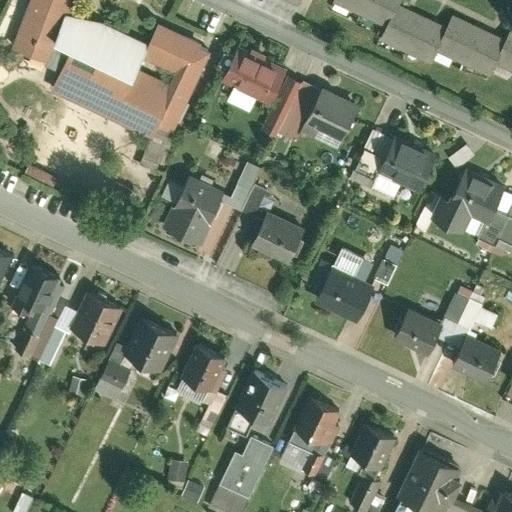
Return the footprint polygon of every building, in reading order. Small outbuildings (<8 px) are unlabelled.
[(32,0),(20,35),(55,48),(63,27),(72,0),(32,0)] [(74,0),(72,0),(63,27),(77,34),(141,63),(145,54),(150,43),(156,30),(106,7),(87,2),(74,0)] [(396,0),(398,1),(398,0),(366,0),(391,12),(396,0)] [(456,14),(425,0),(398,0),(398,1),(396,0),(391,12),(386,23),(442,50),(448,37),(453,28),(450,26),(456,14)] [(456,14),(450,26),(453,28),(448,37),(497,61),(503,49),(508,38),(506,37),(511,25),(462,1),(456,14)] [(57,75),(159,122),(164,111),(177,117),(179,118),(216,37),(207,32),(208,29),(166,9),(156,30),(150,43),(182,58),(176,69),(145,54),(141,63),(77,34),(57,75)] [(511,24),(511,25),(506,37),(508,38),(503,49),(511,52),(511,24)] [(263,83),(278,91),(294,58),(270,46),(273,42),(258,34),(256,39),(245,34),(242,40),(233,58),(229,67),(239,72),(263,83)] [(222,53),(233,58),(242,40),(231,35),(222,53)] [(287,124),(288,121),(314,67),(294,58),(278,91),(267,114),(287,124)] [(312,106),(328,74),(314,67),(288,121),(302,127),(312,106)] [(263,83),(239,72),(233,85),(257,96),(263,83)] [(328,74),(312,106),(349,124),(365,91),(328,74)] [(177,117),(164,111),(159,122),(146,150),(162,158),(172,129),(177,117)] [(444,140),(403,121),(393,143),(385,160),(406,169),(426,178),(444,140)] [(360,155),(383,165),(385,160),(393,143),(370,133),(360,155)] [(291,149),(274,141),(270,150),(287,158),(291,149)] [(265,160),(269,152),(255,145),(238,180),(252,186),(265,160)] [(493,208),(496,209),(502,196),(511,176),(511,173),(472,154),(458,184),(449,179),(437,203),(469,219),(478,201),(493,208)] [(234,177),(196,158),(189,171),(182,187),(186,188),(174,212),(205,228),(217,204),(220,205),(234,177)] [(278,166),(265,160),(252,186),(265,193),(278,166)] [(400,184),(406,169),(385,160),(383,165),(379,174),(400,184)] [(169,180),(182,187),(189,171),(176,165),(169,180)] [(312,214),(275,196),(259,229),(296,247),(312,214)] [(506,222),(511,209),(511,200),(502,196),(496,209),(493,208),(486,221),(502,229),(506,222)] [(339,251),(363,262),(370,246),(347,235),(339,251)] [(404,251),(391,244),(381,264),(394,270),(404,251)] [(0,277),(12,255),(0,248),(0,277)] [(339,251),(322,288),(362,307),(380,271),(363,262),(339,251)] [(57,277),(32,264),(16,294),(27,300),(31,302),(42,308),(57,277)] [(463,278),(475,283),(478,277),(466,271),(463,278)] [(428,276),(423,287),(442,295),(447,285),(428,276)] [(463,278),(462,277),(450,304),(463,310),(464,308),(475,283),(463,278)] [(479,277),(478,277),(475,283),(489,290),(492,283),(479,277)] [(475,283),(464,308),(478,315),(481,307),(488,292),(489,290),(475,283)] [(117,304),(87,290),(78,310),(70,325),(72,326),(79,329),(77,334),(94,342),(96,337),(101,339),(117,304)] [(505,300),(488,292),(481,307),(498,315),(505,300)] [(27,300),(16,294),(11,304),(13,306),(22,310),(27,300)] [(404,317),(401,324),(435,340),(449,312),(415,296),(412,301),(408,300),(400,316),(404,317)] [(31,302),(26,312),(21,320),(24,322),(22,327),(24,328),(35,335),(48,311),(42,308),(31,302)] [(70,325),(78,310),(64,304),(53,326),(58,328),(68,333),(72,326),(70,325)] [(22,310),(13,306),(9,314),(21,320),(26,312),(22,310)] [(179,333),(140,315),(125,346),(124,351),(135,357),(161,370),(179,333)] [(472,324),(458,352),(493,369),(507,341),(472,324)] [(35,335),(24,328),(14,348),(25,354),(35,335)] [(68,333),(58,328),(47,350),(58,355),(68,333)] [(133,361),(135,357),(124,351),(125,346),(116,341),(108,357),(130,367),(133,361)] [(231,357),(196,341),(181,373),(183,374),(211,387),(216,390),(231,357)] [(58,355),(47,350),(42,362),(52,367),(58,355)] [(130,367),(108,357),(100,374),(122,385),(131,368),(130,367)] [(161,370),(135,357),(133,361),(139,363),(136,372),(151,379),(155,371),(161,370)] [(285,383),(254,369),(237,405),(258,415),(268,420),(285,383)] [(116,400),(122,385),(100,374),(93,389),(116,400)] [(204,401),(211,387),(183,374),(177,387),(178,393),(197,402),(204,401)] [(88,379),(73,375),(68,392),(84,396),(88,379)] [(345,398),(317,385),(302,415),(329,428),(330,429),(345,398)] [(216,390),(211,387),(204,401),(210,403),(203,417),(215,423),(227,395),(216,390)] [(249,434),(258,415),(237,405),(228,425),(249,434)] [(325,436),(329,428),(302,415),(296,427),(318,438),(318,436),(323,439),(325,436)] [(393,436),(364,422),(350,452),(352,453),(366,460),(379,466),(393,436)] [(329,428),(325,436),(332,440),(336,432),(330,429),(329,428)] [(275,445),(253,435),(244,454),(236,451),(221,484),(250,498),(275,445)] [(323,439),(318,436),(318,438),(309,455),(320,461),(330,442),(323,439)] [(404,496),(436,511),(446,511),(463,477),(459,476),(463,468),(421,448),(399,494),(404,496)] [(366,460),(352,453),(345,466),(359,472),(360,471),(366,460)] [(190,464),(173,459),(168,477),(185,482),(190,464)] [(366,460),(360,471),(363,472),(376,478),(381,467),(379,466),(366,460)] [(329,470),(318,465),(313,476),(324,481),(329,470)] [(376,478),(363,472),(349,501),(365,508),(379,480),(376,478)] [(23,489),(0,478),(0,500),(15,508),(23,489)] [(205,486),(189,479),(183,494),(199,501),(205,486)] [(240,511),(250,498),(221,484),(211,501),(232,511),(240,511)] [(23,489),(15,508),(12,511),(26,511),(35,495),(23,489)] [(511,511),(511,494),(506,491),(502,499),(495,496),(487,511),(511,511)] [(396,511),(436,511),(404,496),(396,511)] [(57,511),(60,507),(41,499),(35,511),(57,511)] [(476,511),(452,500),(446,511),(476,511)]
